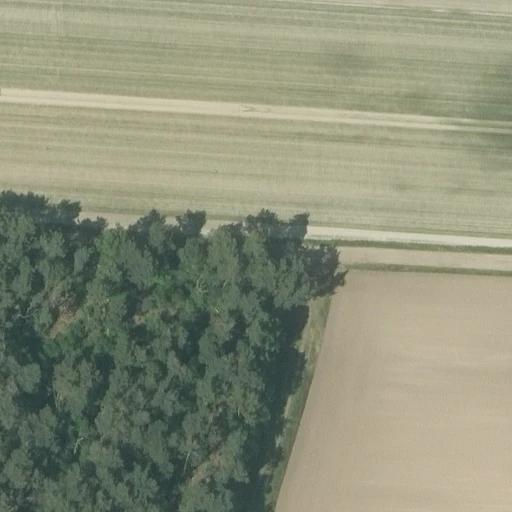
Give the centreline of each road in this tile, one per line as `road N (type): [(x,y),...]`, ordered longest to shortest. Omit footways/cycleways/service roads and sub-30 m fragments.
road 1 (track): [(0,225),(324,247)]
road 2 (track): [(243,511),(324,247)]
road 3 (track): [(324,247),(511,258)]
